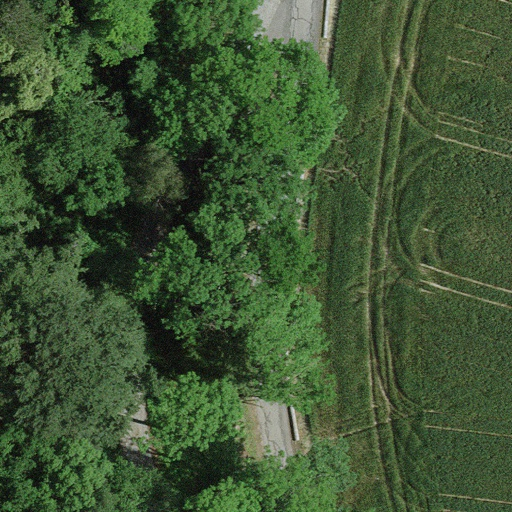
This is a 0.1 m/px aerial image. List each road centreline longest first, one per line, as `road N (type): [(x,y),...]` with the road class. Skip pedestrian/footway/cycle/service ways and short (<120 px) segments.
road 1 (residential): [(275,0),(152,289),(143,511)]
road 2 (residential): [(287,511),(268,377),(279,159),(301,0)]
